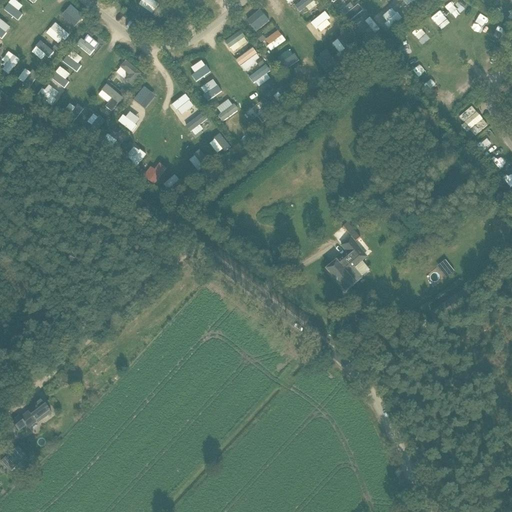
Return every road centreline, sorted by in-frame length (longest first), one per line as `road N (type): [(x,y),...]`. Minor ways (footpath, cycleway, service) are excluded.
road 1 (unclassified): [(426,511),(372,393),(339,356),(0,99)]
road 2 (track): [(0,416),(195,247)]
